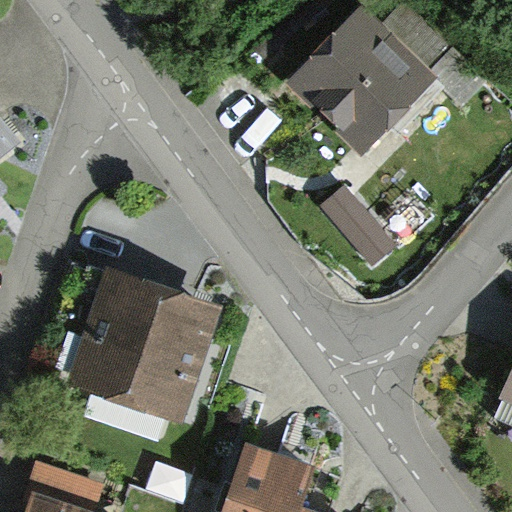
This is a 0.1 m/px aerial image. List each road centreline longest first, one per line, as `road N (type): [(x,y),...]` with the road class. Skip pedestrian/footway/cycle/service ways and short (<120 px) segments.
road 1 (residential): [(139,105),(349,385)]
road 2 (residential): [(139,105),(63,170),(0,357)]
road 3 (residential): [(349,385),(469,280),(511,225)]
road 4 (residential): [(349,385),(438,511)]
road 5 (residential): [(61,0),(139,105)]
